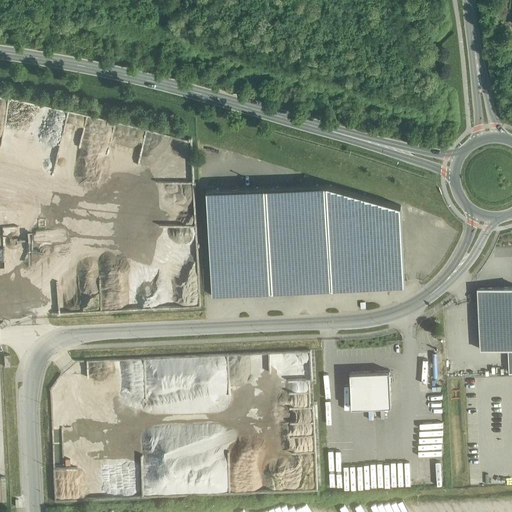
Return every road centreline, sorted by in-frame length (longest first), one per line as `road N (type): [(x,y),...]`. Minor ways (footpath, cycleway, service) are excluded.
road 1 (unclassified): [(36,511),(31,398),(41,356),(68,339),(371,320),(443,292),(487,218)]
road 2 (tertiary): [(0,53),(178,89),(458,166)]
road 3 (tertiary): [(470,0),(488,139)]
